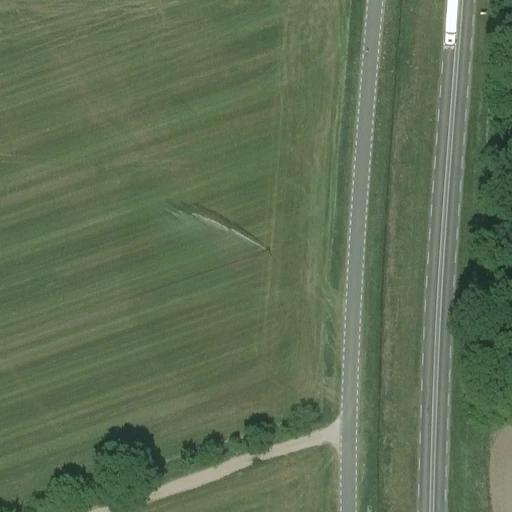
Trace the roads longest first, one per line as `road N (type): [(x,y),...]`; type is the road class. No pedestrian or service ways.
road 1 (primary): [(437,511),(439,348),(465,0)]
road 2 (unclassified): [(373,0),(352,295),(349,511)]
